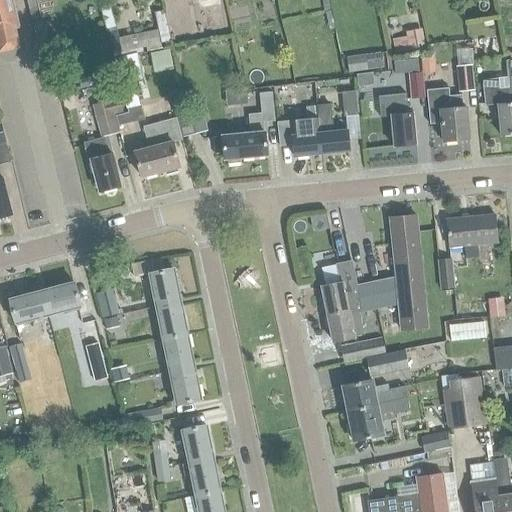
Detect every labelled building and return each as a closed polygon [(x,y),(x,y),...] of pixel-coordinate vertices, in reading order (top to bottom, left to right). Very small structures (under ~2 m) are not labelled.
[(0,0),(0,51),(18,46),(14,27),(17,26),(11,0),(0,0)] [(25,0),(32,22),(42,19),(39,7),(37,0),(25,0)] [(161,45),(158,30),(119,38),(122,53),(161,45)] [(151,52),(154,70),(173,66),(169,48),(151,52)] [(383,67),(382,52),(347,54),(348,69),(383,67)] [(394,62),(395,74),(419,72),(417,60),(394,62)] [(456,68),(458,92),(473,91),(471,66),(456,68)] [(409,76),(411,100),(424,99),(421,75),(409,76)] [(498,78),(482,80),(485,105),(498,104),(501,136),(511,134),(511,87),(499,89),(498,78)] [(114,116),(123,113),(116,88),(97,94),(100,104),(94,105),(103,138),(84,143),(89,161),(91,160),(99,192),(120,186),(107,134),(118,131),(114,116)] [(466,108),(463,108),(462,95),(449,97),(448,89),(426,91),(429,125),(441,123),(443,142),(469,139),(466,108)] [(357,115),(355,91),(342,92),(344,116),(346,116),(357,115)] [(263,123),(274,121),(271,92),(259,94),(261,114),(249,115),(250,134),(222,137),(224,160),(227,160),(228,164),(240,162),(239,159),(266,156),(264,133),(263,123)] [(390,118),(393,148),(416,145),(412,114),(407,115),(405,95),(377,98),(379,119),(390,118)] [(178,111),(183,136),(207,131),(201,106),(178,111)] [(317,107),(320,155),(348,153),(347,132),(333,133),(331,106),(317,107)] [(307,120),(277,122),(279,146),(292,145),(293,157),(320,155),(317,107),(306,108),(307,120)] [(179,167),(173,142),(182,139),(177,118),(143,127),(149,148),(134,152),(141,177),(165,171),(166,174),(177,171),(176,168),(179,167)] [(381,163),(382,147),(372,147),(371,163),(381,163)] [(0,218),(12,215),(1,177),(0,176),(0,218)] [(363,313),(399,306),(402,331),(427,329),(416,216),(390,219),(396,278),(357,286),(363,313)] [(450,248),(465,246),(466,259),(479,258),(477,245),(497,243),(494,216),(447,221),(450,248)] [(438,262),(442,303),(453,302),(450,261),(438,262)] [(350,311),(351,316),(360,314),(363,313),(357,286),(352,262),(326,267),(330,286),(321,288),(327,316),(350,311)] [(149,275),(156,307),(179,302),(172,270),(149,275)] [(74,283),(42,292),(48,315),(80,306),(74,283)] [(48,315),(42,292),(9,301),(15,323),(48,315)] [(116,316),(109,292),(96,296),(102,320),(116,316)] [(488,300),(490,318),(505,316),(503,298),(488,300)] [(161,333),(163,341),(186,335),(179,302),(156,307),(161,333)] [(327,316),(333,343),(365,337),(360,314),(351,316),(350,311),(327,316)] [(117,317),(103,320),(106,330),(119,327),(117,317)] [(99,343),(94,323),(82,326),(87,346),(99,343)] [(163,341),(170,372),(193,366),(186,335),(163,341)] [(340,346),(344,364),(386,355),(382,337),(340,346)] [(33,381),(25,346),(10,349),(16,373),(17,381),(18,384),(33,381)] [(5,347),(0,348),(0,376),(12,374),(5,347)] [(504,347),(493,349),(496,371),(507,370),(504,347)] [(368,361),(371,378),(405,371),(401,354),(368,361)] [(465,362),(453,363),(455,375),(466,373),(465,362)] [(114,383),(129,380),(126,366),(111,370),(114,383)] [(193,366),(170,372),(177,404),(200,398),(193,366)] [(12,374),(0,376),(0,385),(17,381),(16,373),(12,374)] [(443,390),(448,426),(486,421),(480,377),(450,381),(451,389),(443,390)] [(372,380),(342,386),(347,411),(377,405),(390,403),(388,391),(389,390),(387,385),(373,388),(372,380)] [(390,403),(407,399),(404,387),(389,390),(388,391),(390,403)] [(390,403),(393,415),(409,411),(407,399),(390,403)] [(377,405),(347,411),(353,441),(383,435),(379,417),(377,405)] [(159,410),(123,417),(125,427),(160,421),(159,410)] [(182,431),(188,464),(212,458),(205,426),(182,431)] [(424,453),(449,447),(446,433),(421,439),(424,453)] [(97,454),(95,442),(83,444),(85,456),(97,454)] [(153,457),(155,469),(167,468),(166,456),(153,457)] [(188,464),(195,496),(219,491),(212,458),(188,464)] [(511,511),(511,494),(511,495),(505,459),(492,461),(495,480),(499,511),(511,511)] [(167,468),(155,469),(157,482),(169,480),(167,468)] [(447,511),(442,475),(415,478),(417,492),(393,495),(394,499),(369,503),(369,501),(368,501),(369,511),(447,511)] [(499,511),(495,480),(470,483),(474,511),(499,511)] [(195,496),(198,511),(223,511),(219,491),(195,496)] [(140,504),(141,511),(154,511),(153,511),(151,502),(140,504)]
